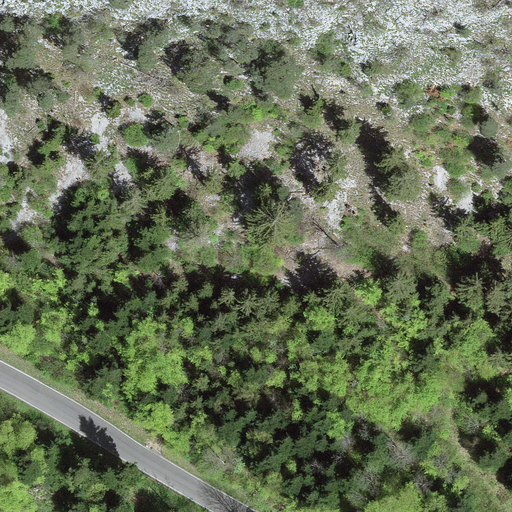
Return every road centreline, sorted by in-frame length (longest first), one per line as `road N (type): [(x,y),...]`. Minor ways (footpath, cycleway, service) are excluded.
road 1 (tertiary): [(0,374),(236,511)]
road 2 (track): [(507,511),(460,447),(455,413),(470,387),(511,377)]
